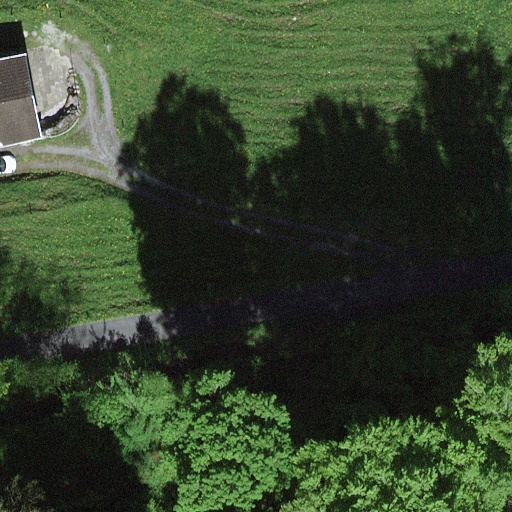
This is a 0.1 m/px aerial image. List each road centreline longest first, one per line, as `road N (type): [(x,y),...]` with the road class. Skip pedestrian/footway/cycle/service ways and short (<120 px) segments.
road 1 (track): [(511,266),(347,246),(156,193),(90,152),(83,52),(0,43)]
road 2 (track): [(511,267),(0,368)]
road 3 (track): [(0,422),(72,392),(246,354),(346,295)]
